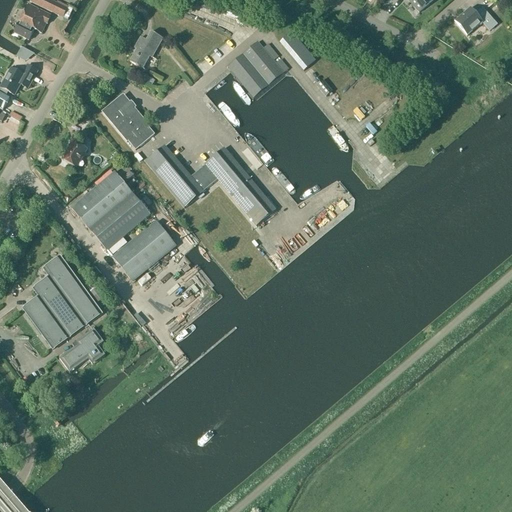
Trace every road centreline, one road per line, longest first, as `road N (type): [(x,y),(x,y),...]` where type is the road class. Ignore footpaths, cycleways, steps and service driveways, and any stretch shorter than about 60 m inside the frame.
road 1 (unclassified): [(233,511),(511,273)]
road 2 (residential): [(0,194),(107,0)]
road 3 (residential): [(463,0),(415,42),(328,0)]
